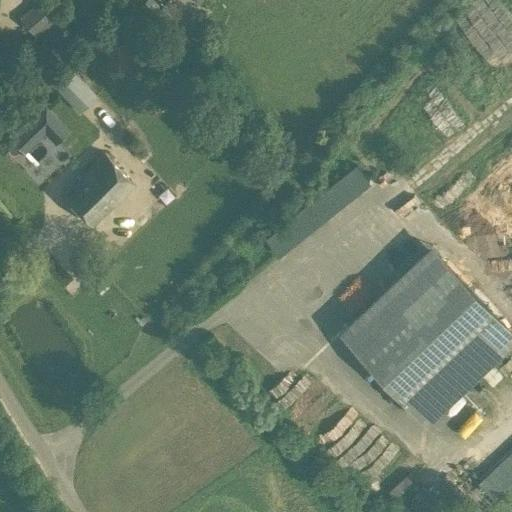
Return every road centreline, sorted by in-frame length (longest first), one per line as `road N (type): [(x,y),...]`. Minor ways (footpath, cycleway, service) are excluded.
road 1 (unknown): [(42,457),(234,299),(267,296)]
road 2 (unclassified): [(0,387),(76,511)]
